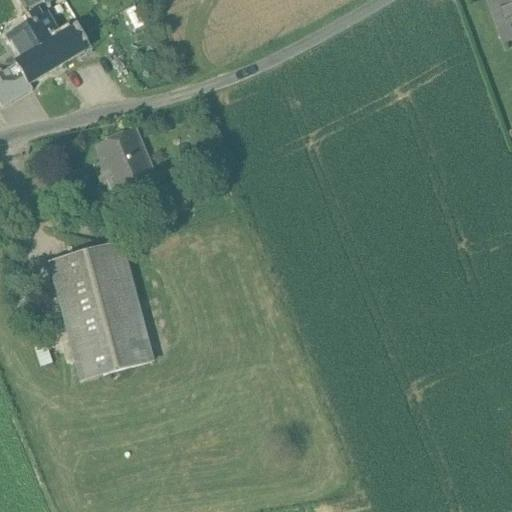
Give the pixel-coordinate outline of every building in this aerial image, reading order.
[(49,0),(18,0),(26,14),(27,15),(40,7),(50,2),(49,0)] [(504,6),(501,0),(487,0),(491,11),(504,6)] [(511,0),(501,0),(504,6),(511,25),(511,24),(511,0)] [(511,24),(511,25),(504,6),(491,11),(503,43),(511,39),(511,24)] [(40,7),(27,15),(26,14),(32,25),(46,17),(40,7)] [(32,25),(7,40),(21,63),(21,64),(60,40),(46,17),(32,25)] [(60,40),(21,64),(21,63),(15,66),(27,87),(29,87),(82,55),(82,54),(70,35),(60,40)] [(32,92),(29,87),(27,87),(15,66),(0,75),(0,107),(2,110),(32,92)] [(133,133),(95,148),(101,164),(95,166),(99,178),(106,176),(115,198),(127,193),(132,206),(158,195),(133,133)] [(120,247),(88,256),(49,267),(80,384),(151,364),(120,247)] [(37,369),(50,363),(42,343),(29,349),(37,369)]
